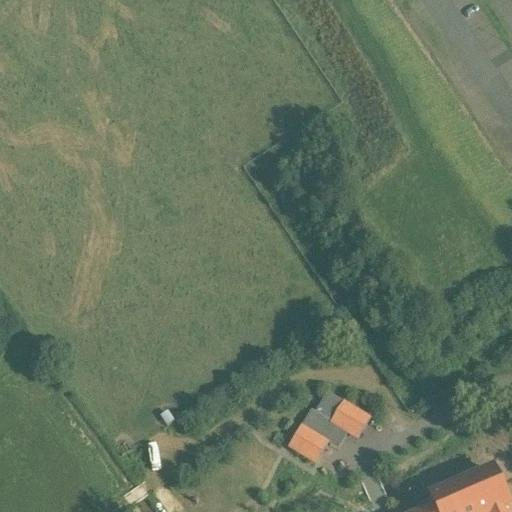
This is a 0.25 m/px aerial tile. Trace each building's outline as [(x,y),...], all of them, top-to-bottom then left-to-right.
[(351,411),(330,398),(318,417),(318,418),(334,428),(339,431),(351,411)] [(369,422),(351,411),(339,431),(348,436),(357,442),(369,422)] [(334,428),(318,418),(318,417),(312,413),(290,450),(297,455),(309,435),(324,444),(334,428)] [(339,431),(334,428),(324,444),(327,446),(338,453),(348,436),(339,431)] [(324,444),(309,435),(297,455),(315,466),(327,446),(324,444)] [(493,475),(431,501),(435,511),(499,511),(509,508),(493,475)]
